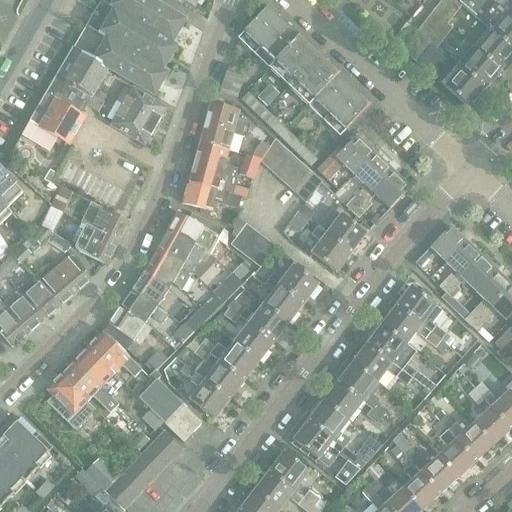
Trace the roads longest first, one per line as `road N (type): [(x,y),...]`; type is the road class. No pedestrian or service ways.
road 1 (residential): [(232,0),(139,248),(0,397)]
road 2 (residential): [(197,511),(389,260),(468,170)]
road 3 (residential): [(468,170),(291,0)]
